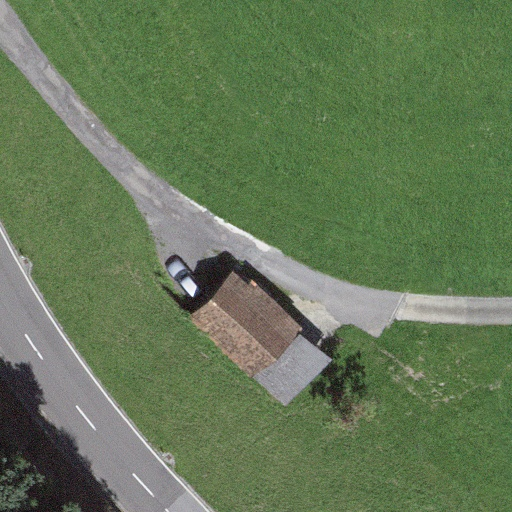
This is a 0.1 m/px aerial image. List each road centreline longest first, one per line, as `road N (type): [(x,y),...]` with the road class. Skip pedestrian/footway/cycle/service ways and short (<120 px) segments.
road 1 (track): [(0,18),(106,146),(220,243),(371,311),(511,316)]
road 2 (secondary): [(0,292),(71,402),(169,511)]
